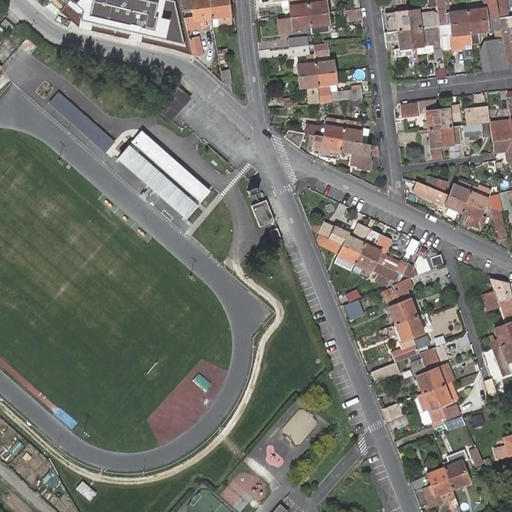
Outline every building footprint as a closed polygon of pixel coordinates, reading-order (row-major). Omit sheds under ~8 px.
[(168,0),(78,0),(75,4),(83,9),(82,18),(183,43),(176,2),(168,0)] [(210,0),(185,0),(186,10),(194,9),(211,7),(210,0)] [(310,14),(307,0),(290,0),(289,0),(290,6),(289,6),(291,17),(310,14)] [(307,0),(310,14),(328,12),(326,0),(307,0)] [(444,0),(436,0),(440,26),(448,25),(444,0)] [(469,22),(487,20),(499,18),(495,0),(482,0),(484,8),(467,11),(469,22)] [(499,0),(501,14),(509,13),(507,0),(499,0)] [(211,7),(213,18),(219,18),(220,25),(231,23),(229,5),(211,7)] [(213,18),(211,7),(194,9),(195,17),(186,18),(188,30),(206,27),(205,19),(213,18)] [(359,9),(343,11),(344,20),(360,18),(359,9)] [(418,10),(407,11),(409,28),(421,27),(418,10)] [(398,28),(398,30),(409,28),(407,11),(388,14),(390,29),(398,28)] [(469,22),(467,11),(449,13),(451,25),(469,22)] [(328,12),(310,14),(311,26),(312,33),(330,31),(328,12)] [(284,18),(277,19),(279,34),(293,32),(292,28),(311,26),(310,14),(291,17),(284,18)] [(511,34),(511,16),(508,17),(499,18),(501,29),(508,69),(511,68),(511,43),(511,35),(511,34)] [(6,18),(1,24),(12,33),(16,27),(6,18)] [(501,29),(499,18),(487,20),(469,22),(471,43),(471,44),(482,43),(480,32),(501,29)] [(450,51),(463,50),(463,44),(471,43),(469,22),(451,25),(452,35),(448,35),(450,51)] [(452,35),(451,25),(448,25),(440,26),(441,37),(448,35),(452,35)] [(433,44),(433,48),(442,47),(441,37),(440,26),(421,27),(409,28),(411,46),(412,54),(416,54),(415,50),(415,46),(433,44)] [(409,28),(398,30),(398,31),(399,39),(400,48),(411,46),(409,28)] [(290,47),(310,44),(309,35),(289,37),(290,47)] [(192,47),(194,57),(204,55),(201,38),(190,40),(192,47)] [(485,41),(488,71),(507,69),(502,39),(485,41)] [(317,73),(335,71),(334,59),(330,60),(327,43),(313,44),(315,56),(317,73)] [(311,53),(310,44),(290,47),(291,56),(311,53)] [(442,47),(433,48),(434,55),(443,54),(442,47)] [(219,61),(229,60),(227,48),(217,50),(219,61)] [(297,65),(298,76),(317,73),(315,56),(308,57),(309,63),(297,65)] [(435,70),(436,79),(446,77),(445,68),(435,70)] [(221,70),(223,84),(231,82),(229,69),(221,70)] [(337,82),(335,71),(317,73),(319,85),(330,83),(337,82)] [(316,85),(319,85),(317,73),(298,76),(300,87),(306,87),(308,104),(318,102),(316,85)] [(330,86),(331,91),(338,91),(337,82),(330,83),(330,86)] [(175,84),(152,111),(168,125),(191,99),(175,84)] [(330,86),(319,88),(321,103),(332,102),(332,101),(348,99),(359,98),(360,98),(362,97),(361,89),(347,91),(331,93),(331,91),(330,86)] [(511,139),(511,92),(507,93),(510,111),(511,112),(511,118),(511,120),(506,121),(491,122),(493,141),(508,140),(511,139)] [(297,106),(296,97),(283,99),(284,107),(297,106)] [(418,102),(419,114),(427,113),(429,128),(440,127),(438,110),(437,99),(425,100),(425,102),(418,102)] [(403,116),(419,114),(418,102),(416,103),(402,105),(403,116)] [(438,110),(440,127),(451,126),(450,121),(461,119),(460,112),(455,112),(454,106),(448,107),(449,108),(438,110)] [(490,120),(489,108),(470,111),(471,123),(488,121),(490,120)] [(342,139),(345,120),(327,117),(324,136),(342,139)] [(360,142),(367,143),(369,128),(361,127),(362,123),(345,120),(342,139),(360,142)] [(471,123),(464,124),(465,131),(482,129),(482,134),(483,137),(490,136),(488,121),(471,123)] [(304,133),(306,133),(316,135),(320,135),(321,126),(306,123),(304,133)] [(440,127),(443,146),(444,159),(462,157),(460,137),(458,125),(451,126),(440,127)] [(440,127),(429,128),(420,129),(420,133),(429,132),(431,148),(443,146),(440,127)] [(283,137),(298,148),(306,133),(304,133),(288,130),(283,137)] [(129,145),(117,159),(185,218),(197,205),(208,193),(140,132),(129,145)] [(305,150),(313,151),(315,136),(308,134),(305,150)] [(339,158),(340,149),(342,139),(324,136),(320,135),(316,135),(315,136),(313,151),(320,152),(320,155),(339,158)] [(101,136),(93,145),(104,155),(108,150),(112,146),(101,136)] [(360,142),(342,139),(340,149),(357,152),(357,156),(353,156),(351,163),(358,164),(357,166),(369,168),(370,159),(369,159),(370,154),(368,154),(369,148),(367,148),(368,143),(367,143),(360,142)] [(509,158),(511,157),(511,139),(508,140),(493,141),(495,153),(508,151),(509,158)] [(443,158),(441,149),(431,150),(432,159),(443,158)] [(231,171),(226,166),(222,170),(226,175),(231,171)] [(435,186),(444,189),(447,182),(437,178),(435,186)] [(449,194),(466,201),(470,191),(470,182),(462,179),(459,186),(453,183),(449,194)] [(413,191),(461,212),(466,201),(449,194),(417,180),(413,191)] [(470,182),(470,191),(477,194),(478,189),(470,182)] [(466,201),(483,208),(488,196),(491,190),(480,186),(478,189),(477,194),(470,191),(466,201)] [(511,202),(508,190),(501,192),(504,204),(511,202)] [(500,209),(501,210),(498,193),(490,195),(493,209),(500,209)] [(488,196),(483,208),(492,209),(493,209),(490,195),(488,196)] [(265,200),(251,206),(259,226),(273,220),(265,200)] [(466,201),(461,212),(467,215),(464,221),(479,228),(485,215),(481,214),(483,208),(466,201)] [(493,209),(492,209),(499,239),(507,236),(500,209),(493,209)] [(335,227),(329,239),(342,245),(359,253),(364,242),(369,230),(357,224),(351,238),(347,236),(348,233),(335,227)] [(277,228),(270,230),(273,240),(280,238),(277,228)] [(329,239),(320,235),(317,242),(338,253),(334,261),(351,269),(354,263),(359,253),(342,245),(329,239)] [(380,250),(364,242),(359,253),(375,261),(379,262),(402,273),(407,261),(401,258),(399,261),(380,252),(380,250)] [(375,261),(359,253),(354,263),(371,271),(375,261)] [(433,267),(443,264),(440,255),(430,258),(433,267)] [(399,279),(402,273),(379,262),(375,271),(379,272),(376,279),(387,284),(389,280),(394,282),(396,277),(399,279)] [(407,320),(417,316),(406,289),(413,286),(409,277),(392,283),(399,302),(407,320)] [(505,324),(511,341),(511,340),(511,309),(508,298),(511,297),(508,282),(497,278),(501,298),(497,299),(498,303),(505,324)] [(396,297),(392,286),(382,290),(386,301),(396,297)] [(351,299),(362,295),(359,288),(348,293),(351,299)] [(498,303),(497,299),(496,297),(494,289),(482,293),(487,307),(498,303)] [(364,313),(358,298),(343,304),(349,319),(364,313)] [(407,320),(399,302),(388,306),(395,324),(407,320)] [(425,316),(424,313),(417,316),(407,320),(413,337),(424,333),(418,319),(425,316)] [(415,341),(413,337),(407,320),(395,324),(402,341),(400,341),(403,348),(393,352),(397,360),(419,351),(418,349),(415,341)] [(489,342),(492,348),(511,341),(505,324),(495,327),(498,338),(492,341),(490,335),(487,336),(489,342)] [(442,335),(434,338),(436,344),(444,342),(442,335)] [(428,336),(415,341),(418,349),(431,344),(428,336)] [(511,345),(511,341),(492,348),(501,377),(510,374),(507,363),(511,360),(511,345)] [(422,359),(434,389),(445,385),(453,382),(446,364),(436,368),(435,364),(432,357),(436,356),(432,347),(429,349),(419,353),(422,359)] [(411,363),(423,394),(430,391),(434,389),(422,359),(411,363)] [(395,373),(391,364),(372,372),(376,381),(395,373)] [(191,385),(204,393),(209,386),(196,377),(191,385)] [(490,378),(483,380),(490,399),(492,408),(499,405),(496,397),(490,378)] [(444,416),(446,420),(461,414),(457,404),(446,408),(445,404),(451,402),(445,385),(434,389),(440,406),(443,413),(444,416)] [(429,410),(425,411),(428,418),(435,416),(436,419),(441,417),(439,414),(443,413),(440,406),(434,389),(430,391),(423,394),(427,404),(429,410)] [(423,394),(416,396),(423,412),(425,411),(429,410),(427,404),(423,394)] [(392,405),(396,417),(402,415),(398,403),(392,405)] [(388,420),(396,417),(392,405),(384,409),(388,420)] [(465,426),(462,418),(446,425),(450,432),(465,426)] [(511,453),(511,436),(506,438),(507,445),(493,449),(496,459),(511,453)] [(473,468),(484,464),(475,446),(468,449),(472,459),(469,460),(473,468)] [(448,477),(465,471),(459,454),(448,458),(450,465),(444,468),(448,477)] [(431,484),(448,477),(444,468),(427,474),(431,484)] [(448,477),(453,489),(470,482),(465,471),(448,477)] [(443,492),(453,489),(448,477),(431,484),(425,487),(432,506),(445,501),(442,493),(443,492)] [(425,486),(422,478),(413,481),(416,489),(425,486)] [(82,480),(76,488),(90,500),(96,493),(82,480)] [(448,502),(457,499),(453,489),(443,492),(442,493),(445,501),(448,500),(448,502)] [(461,511),(457,499),(448,502),(452,511),(461,511)]
